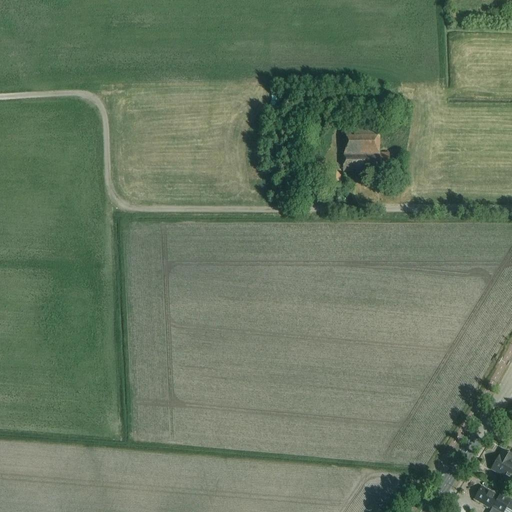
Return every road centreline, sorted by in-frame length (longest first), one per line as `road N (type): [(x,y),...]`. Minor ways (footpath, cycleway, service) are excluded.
road 1 (track): [(297,209),(123,206),(109,193),(104,113),(95,99),(82,92),(0,97)]
road 2 (primary): [(428,511),(510,382)]
